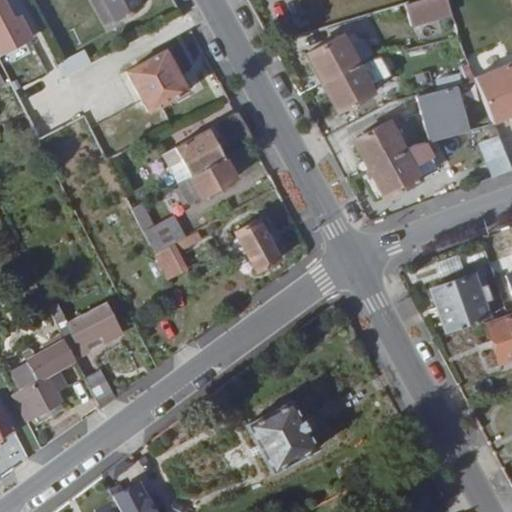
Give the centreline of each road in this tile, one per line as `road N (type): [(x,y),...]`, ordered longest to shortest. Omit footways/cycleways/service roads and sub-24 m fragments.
road 1 (residential): [(347,258),(5,511)]
road 2 (tertiary): [(347,258),(209,0)]
road 3 (tertiary): [(489,511),(347,258)]
road 4 (residential): [(511,198),(347,258)]
